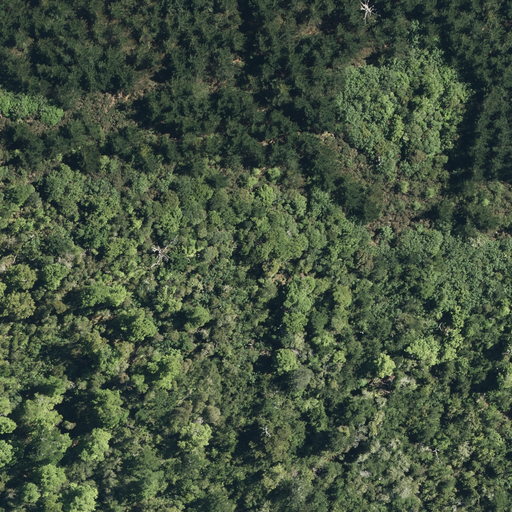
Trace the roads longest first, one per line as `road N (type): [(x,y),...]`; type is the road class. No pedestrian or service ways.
road 1 (track): [(197,77),(349,186),(511,220)]
road 2 (track): [(0,127),(63,130),(157,88),(240,65),(232,0)]
